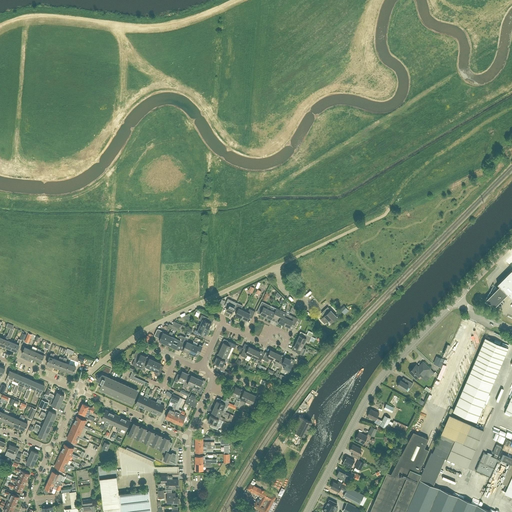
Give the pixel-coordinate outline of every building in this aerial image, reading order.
[(499,287),(497,289),(496,287),(493,290),(491,293),(490,292),(489,292),(486,298),(495,303),(505,292),(511,298),(511,269),(497,284),(499,287)] [(232,313),(234,309),(235,306),(232,304),(234,301),(228,298),(225,305),(228,306),(226,310),(232,313)] [(271,305),(262,301),(259,308),(262,310),(260,313),(266,316),(271,305)] [(235,306),(234,309),(237,311),(235,314),(241,317),(244,310),(241,308),(242,305),(237,303),(235,306)] [(271,305),(266,316),(271,319),(273,315),(276,317),(280,309),(271,305)] [(331,322),(337,317),(328,307),(321,313),(324,316),(321,319),(324,323),(328,320),(331,322)] [(244,310),(241,317),(247,320),(248,316),(252,318),(253,315),(255,311),(249,308),(248,312),(244,310)] [(280,309),(276,317),(281,319),(279,322),(284,324),(289,314),(285,312),(280,309)] [(200,325),(209,328),(211,322),(207,321),(208,318),(201,314),(199,319),(202,321),(200,325)] [(289,314),(284,324),(289,327),(291,323),(295,325),(298,318),(292,315),(289,314)] [(206,334),(209,328),(200,325),(197,330),(195,329),(194,332),(200,335),(202,332),(206,334)] [(165,343),(169,335),(163,332),(163,331),(160,330),(158,329),(157,329),(154,335),(157,337),(157,336),(160,337),(159,340),(165,343)] [(165,343),(171,346),(174,337),(171,336),(173,333),(170,332),(169,335),(165,343)] [(10,338),(12,334),(9,333),(7,337),(6,336),(5,339),(2,338),(0,342),(0,344),(5,347),(8,340),(9,337),(10,338)] [(297,340),(304,344),(305,340),(309,342),(311,336),(306,334),(305,333),(303,336),(299,335),(297,340)] [(177,337),(176,338),(174,337),(171,346),(177,348),(178,344),(181,345),(182,344),(185,337),(183,336),(181,335),(179,336),(177,337)] [(189,352),(192,344),(187,341),(188,339),(185,337),(182,344),(184,345),(183,350),(189,352)] [(476,421),(508,348),(485,338),(453,411),(476,421)] [(13,342),(11,349),(17,351),(19,345),(21,340),(19,339),(17,344),(13,342)] [(5,347),(11,349),(13,342),(8,340),(5,347)] [(296,351),(301,354),(303,354),(306,349),(302,347),(304,344),(297,340),(294,346),(298,348),(296,351)] [(223,342),(220,348),(229,352),(232,346),(234,347),(236,344),(229,341),(227,344),(223,342)] [(192,344),(189,352),(195,355),(196,351),(199,352),(203,345),(199,344),(198,346),(192,344)] [(28,356),(31,349),(25,346),(22,353),(28,356)] [(249,359),(251,356),(254,349),(249,346),(247,350),(244,348),(241,355),(249,359)] [(28,356),(34,359),(39,349),(37,348),(35,351),(31,349),(28,356)] [(229,352),(220,348),(218,354),(222,355),(221,358),(225,360),(228,362),(229,358),(226,357),(229,352)] [(39,353),(41,349),(39,349),(34,359),(41,361),(44,355),(39,353)] [(254,349),(251,356),(255,357),(253,361),(259,363),(262,357),(258,355),(260,351),(254,349)] [(273,359),(276,352),(270,350),(269,353),(265,351),(262,358),(268,361),(269,358),(273,359)] [(280,367),(282,363),(283,360),(280,358),(282,355),(276,352),(273,359),(276,361),(274,364),(280,367)] [(53,366),(56,359),(53,358),(54,354),(51,353),(50,356),(49,356),(47,363),(53,366)] [(141,368),(142,365),(144,361),(146,356),(140,354),(138,358),(136,357),(132,364),(141,368)] [(62,361),(63,358),(60,356),(58,360),(56,359),(53,366),(60,368),(62,361)] [(223,366),(225,360),(221,358),(216,356),(214,362),(218,364),(217,367),(224,370),(225,367),(223,366)] [(283,360),(282,363),(285,365),(283,369),(289,371),(292,364),(289,363),(290,359),(285,357),(283,360)] [(151,369),(155,360),(149,358),(147,362),(144,361),(142,365),(141,368),(144,370),(145,366),(151,369)] [(70,359),(69,363),(66,371),(72,373),(75,366),(72,365),(73,361),(70,359)] [(161,363),(155,360),(151,369),(155,370),(154,371),(155,374),(159,375),(163,366),(160,364),(161,363)] [(60,368),(66,371),(69,363),(65,362),(62,361),(60,368)] [(432,373),(429,370),(430,369),(423,362),(419,365),(430,376),(432,373)] [(409,371),(416,378),(419,375),(425,380),(430,376),(419,365),(416,369),(414,367),(413,367),(414,367),(410,371),(409,371)] [(10,378),(13,379),(16,373),(10,371),(7,377),(5,382),(8,383),(10,378)] [(135,372),(132,371),(129,378),(144,384),(145,381),(134,376),(135,372)] [(184,382),(186,378),(188,373),(182,371),(180,375),(177,374),(174,380),(177,382),(178,379),(184,382)] [(13,379),(19,382),(21,376),(16,373),(13,379)] [(96,379),(100,381),(103,382),(109,385),(112,380),(105,377),(106,375),(103,374),(102,374),(96,379)] [(189,385),(189,384),(193,386),(197,377),(191,375),(189,379),(186,378),(184,382),(183,384),(186,386),(187,386),(189,385)] [(19,382),(24,384),(27,378),(21,376),(19,382)] [(197,377),(193,386),(199,389),(198,391),(201,392),(204,386),(201,384),(203,380),(197,377)] [(30,387),(33,380),(27,378),(24,384),(30,387)] [(407,379),(405,382),(400,379),(397,385),(405,390),(407,386),(410,388),(413,383),(407,379)] [(30,387),(36,389),(38,383),(33,380),(30,387)] [(109,385),(116,388),(118,383),(112,380),(109,385)] [(107,391),(109,385),(103,382),(100,381),(100,382),(102,383),(100,388),(107,391)] [(44,385),(38,383),(36,389),(39,391),(37,396),(39,397),(41,392),(42,392),(44,385)] [(122,391),(124,385),(118,383),(116,388),(122,391)] [(109,385),(107,391),(113,394),(116,388),(109,385)] [(124,385),(122,391),(128,394),(131,388),(124,385)] [(237,397),(239,393),(241,389),(235,386),(233,390),(231,389),(228,396),(230,397),(231,395),(237,397)] [(116,388),(113,394),(119,397),(122,391),(116,388)] [(128,394),(135,397),(137,391),(131,388),(128,394)] [(237,397),(236,400),(239,401),(240,398),(246,401),(250,393),(244,390),(242,394),(239,393),(237,397)] [(122,391),(119,397),(126,400),(128,394),(122,391)] [(50,393),(48,396),(61,402),(64,395),(57,392),(55,397),(53,396),(54,395),(50,393)] [(142,407),(147,394),(146,393),(144,397),(140,395),(135,404),(142,407)] [(250,393),(246,401),(252,404),(251,406),(254,408),(257,401),(254,399),(256,395),(250,393)] [(128,394),(126,400),(132,402),(135,397),(128,394)] [(148,409),(152,400),(148,398),(149,395),(147,394),(142,407),(148,409)] [(59,408),(61,402),(48,396),(47,399),(51,400),(50,404),(49,404),(59,408)] [(188,397),(186,400),(185,403),(192,406),(195,399),(188,397)] [(152,400),(148,409),(154,412),(160,399),(158,398),(156,402),(152,400)] [(160,399),(154,412),(160,415),(164,406),(160,404),(162,400),(160,399)] [(214,406),(223,410),(224,406),(225,407),(226,407),(227,407),(228,406),(229,402),(223,399),(222,399),(221,402),(217,400),(214,406)] [(80,408),(90,412),(90,411),(93,412),(94,408),(82,403),(81,403),(80,406),(81,406),(80,408)] [(384,408),(391,412),(394,407),(386,404),(384,408)] [(216,414),(215,417),(219,419),(221,420),(222,417),(220,416),(223,410),(214,406),(212,412),(216,414)] [(36,409),(33,408),(32,407),(28,417),(31,419),(36,409)] [(166,417),(171,420),(176,408),(175,407),(174,407),(173,409),(170,408),(166,417)] [(87,417),(90,412),(80,408),(78,412),(84,415),(84,416),(87,417)] [(176,422),(179,416),(181,412),(179,411),(179,409),(176,408),(171,420),(176,422)] [(375,420),(379,412),(371,408),(367,416),(375,420)] [(42,411),(40,414),(53,420),(56,413),(49,410),(47,415),(45,414),(45,413),(42,411)] [(106,425),(112,413),(105,410),(101,419),(106,421),(104,425),(106,425)] [(181,412),(179,416),(176,422),(182,425),(186,415),(184,414),(185,412),(182,410),(181,412)] [(0,419),(5,422),(8,415),(2,412),(0,416),(0,419)] [(114,425),(118,415),(112,413),(106,425),(108,426),(109,423),(114,425)] [(53,420),(40,414),(39,417),(43,419),(43,418),(46,419),(44,423),(50,426),(53,420)] [(5,422),(12,424),(15,418),(8,415),(5,422)] [(118,431),(124,418),(118,415),(114,425),(118,427),(116,430),(118,431)] [(212,423),(210,426),(217,429),(219,426),(216,425),(219,419),(215,417),(210,415),(208,421),(212,423)] [(297,447),(303,436),(304,436),(311,422),(310,421),(304,418),(299,415),(292,428),(291,430),(296,432),(290,443),(281,438),(277,446),(297,456),(301,449),(297,447)] [(390,418),(384,415),(380,425),(386,428),(388,423),(390,418)] [(448,459),(467,468),(483,430),(449,415),(441,434),(433,453),(445,458),(446,459),(448,459)] [(21,416),(19,419),(15,418),(12,424),(18,427),(21,420),(23,417),(21,416)] [(77,416),(74,422),(84,426),(84,425),(86,420),(77,416)] [(23,417),(21,420),(18,427),(24,430),(27,423),(23,421),(25,418),(23,417)] [(126,430),(130,421),(124,418),(118,431),(120,432),(122,428),(126,430)] [(395,426),(388,423),(386,428),(385,428),(406,434),(409,427),(398,421),(395,426)] [(72,427),(81,431),(83,427),(87,429),(87,427),(84,425),(84,426),(74,422),(72,427)] [(36,424),(35,427),(48,432),(50,426),(44,423),(42,427),(39,427),(40,425),(36,424)] [(134,423),(132,427),(140,431),(142,426),(141,427),(138,426),(139,425),(134,423)] [(140,431),(147,434),(149,430),(149,431),(146,430),(146,428),(142,426),(140,431)] [(372,426),(368,433),(373,436),(377,429),(372,426)] [(48,432),(35,427),(33,430),(37,431),(38,430),(40,431),(38,436),(45,439),(48,432)] [(78,438),(82,439),(83,437),(79,435),(81,431),(72,427),(70,432),(79,437),(78,438)] [(137,436),(140,431),(132,427),(129,432),(137,436)] [(149,430),(147,434),(155,438),(157,433),(156,434),(153,433),(154,432),(149,430)] [(137,436),(145,439),(147,434),(140,431),(137,436)] [(363,443),(367,436),(359,431),(355,439),(363,443)] [(404,511),(421,473),(419,472),(429,449),(425,447),(429,438),(413,431),(391,474),(387,472),(369,511),(404,511)] [(79,437),(70,432),(67,438),(76,442),(78,438),(79,437)] [(162,435),(157,433),(155,438),(162,441),(165,437),(164,437),(164,438),(161,437),(162,435)] [(155,438),(147,434),(145,439),(153,443),(155,438)] [(165,437),(162,441),(170,445),(172,442),(169,440),(169,439),(165,437)] [(153,443),(160,446),(162,441),(155,438),(153,443)] [(168,450),(170,445),(162,441),(160,446),(165,448),(168,450)] [(359,458),(361,453),(359,452),(361,448),(352,443),(349,450),(353,452),(351,455),(359,458)] [(8,455),(9,451),(14,453),(16,447),(10,444),(7,450),(5,454),(8,455)] [(74,448),(64,444),(62,450),(71,454),(72,453),(74,448)] [(502,446),(496,444),(492,453),(498,455),(502,446)] [(127,447),(126,449),(154,462),(154,460),(127,447)] [(23,454),(29,456),(36,459),(39,453),(32,450),(30,454),(28,453),(28,452),(24,451),(23,454)] [(71,454),(62,450),(59,455),(69,459),(71,455),(74,457),(75,455),(72,453),(71,454)] [(169,460),(170,461),(176,463),(176,464),(176,453),(176,454),(172,452),(171,455),(166,453),(164,459),(168,461),(169,460)] [(431,452),(420,480),(433,486),(445,458),(433,453),(431,452)] [(475,470),(490,477),(496,461),(498,462),(499,460),(497,459),(498,458),(491,455),(491,454),(492,454),(487,452),(487,454),(483,452),(475,470)] [(511,458),(503,454),(500,459),(511,464),(502,483),(511,487),(511,458)] [(69,459),(59,455),(57,460),(66,465),(66,466),(69,467),(70,465),(67,463),(69,459)] [(33,466),(36,459),(29,456),(26,463),(33,466)] [(351,467),(354,460),(346,456),(343,463),(351,467)] [(364,462),(359,459),(355,466),(360,469),(364,462)] [(64,470),(66,466),(66,465),(57,460),(54,466),(64,470)] [(151,511),(149,490),(119,494),(115,464),(98,466),(103,511),(151,511)] [(441,480),(448,483),(455,467),(448,464),(441,480)] [(341,477),(347,480),(350,474),(340,469),(337,475),(338,475),(338,476),(340,478),(341,477)] [(19,476),(27,480),(29,474),(22,470),(19,476)] [(52,471),(50,477),(55,479),(60,481),(62,476),(62,475),(59,474),(52,471)] [(16,482),(24,486),(27,480),(19,476),(16,482)] [(178,488),(178,479),(166,479),(166,476),(161,476),(161,483),(166,483),(166,488),(178,488)] [(50,477),(47,482),(52,485),(60,488),(61,486),(60,485),(61,482),(60,481),(55,479),(50,477)] [(491,511),(433,486),(420,480),(405,511),(491,511)] [(24,486),(16,482),(15,486),(14,488),(21,491),(24,486)] [(49,490),(51,491),(53,488),(59,491),(60,488),(52,485),(47,482),(45,488),(44,490),(45,492),(46,493),(48,492),(49,490)] [(358,505),(363,495),(338,482),(337,484),(333,482),(332,484),(331,485),(332,485),(330,487),(338,491),(340,488),(346,491),(344,494),(349,496),(348,499),(358,505)] [(265,498),(266,498),(269,493),(257,487),(255,492),(254,492),(263,497),(265,498)] [(72,508),(70,508),(65,509),(65,511),(78,511),(76,491),(70,492),(72,508)] [(178,496),(175,496),(175,493),(167,493),(167,502),(171,502),(172,502),(172,503),(173,503),(174,502),(176,502),(176,503),(179,503),(179,499),(178,498),(178,496)] [(9,499),(16,503),(19,497),(11,494),(9,499)] [(267,511),(273,502),(266,498),(265,498),(263,497),(259,503),(256,502),(254,507),(261,511),(260,511),(267,511)] [(6,505),(14,509),(16,503),(9,499),(6,505)] [(330,500),(329,499),(329,500),(323,511),(332,511),(333,511),(335,511),(338,508),(335,507),(337,504),(337,503),(329,500),(330,500)] [(364,511),(351,505),(347,503),(343,510),(345,511),(364,511)]
